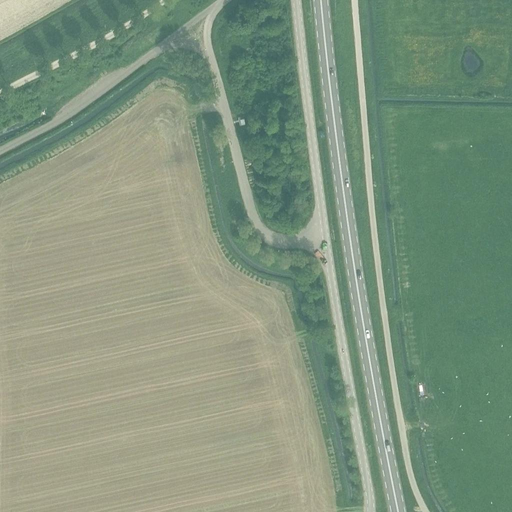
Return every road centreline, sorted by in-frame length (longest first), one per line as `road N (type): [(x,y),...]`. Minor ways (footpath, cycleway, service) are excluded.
road 1 (unclassified): [(425,511),(407,469),(386,343),(354,0)]
road 2 (primary): [(396,511),(350,253),(320,0)]
road 3 (unclassified): [(370,511),(324,239)]
road 4 (unclassified): [(324,239),(274,239),(254,218),(210,59)]
road 5 (unclassified): [(324,239),(296,0)]
road 6 (unclassified): [(0,150),(58,120),(163,45)]
road 7 (unclassified): [(0,94),(166,0)]
